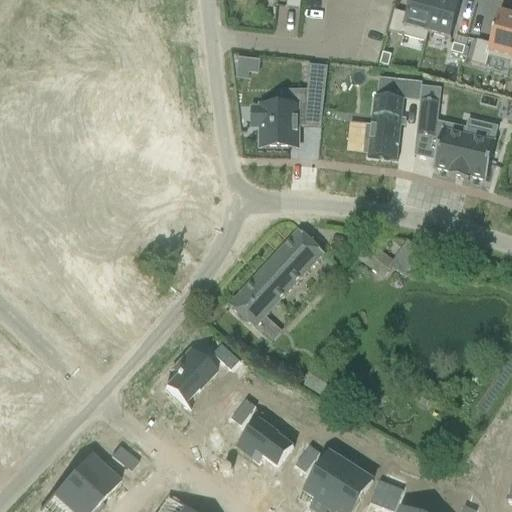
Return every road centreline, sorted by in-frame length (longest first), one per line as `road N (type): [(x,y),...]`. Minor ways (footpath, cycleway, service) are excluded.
road 1 (residential): [(511,248),(405,217),(231,207)]
road 2 (residential): [(96,398),(218,254),(231,207)]
road 3 (residential): [(231,207),(204,0)]
road 4 (residential): [(96,398),(232,511)]
road 5 (residential): [(0,501),(96,398)]
road 6 (residential): [(0,307),(96,398)]
